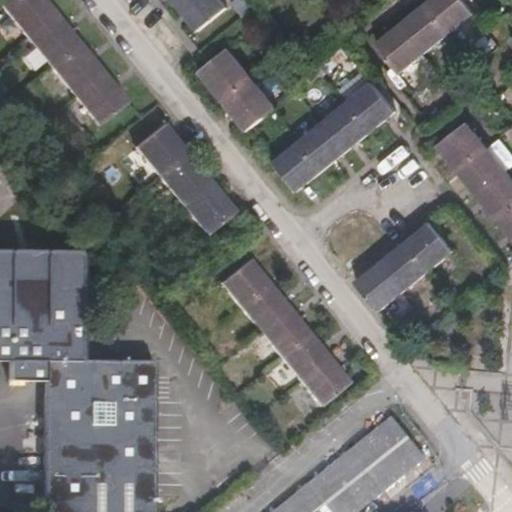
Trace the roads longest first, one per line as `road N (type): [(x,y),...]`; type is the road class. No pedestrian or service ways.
road 1 (residential): [(95,0),(289,244)]
road 2 (residential): [(397,379),(233,511)]
road 3 (residential): [(289,244),(397,379)]
road 4 (residential): [(289,244),(386,169),(412,202)]
